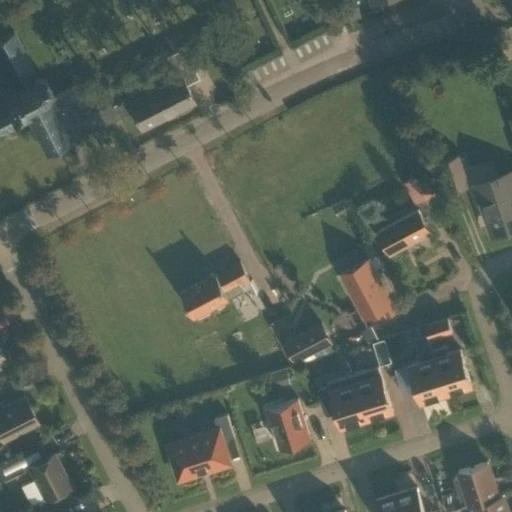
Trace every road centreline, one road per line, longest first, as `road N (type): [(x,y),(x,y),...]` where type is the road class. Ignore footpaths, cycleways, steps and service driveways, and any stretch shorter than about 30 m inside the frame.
road 1 (residential): [(5,239),(299,82),(511,3)]
road 2 (residential): [(140,511),(5,239)]
road 3 (residential): [(238,511),(511,420)]
road 4 (residential): [(511,413),(480,335),(478,295),(497,264),(511,260)]
